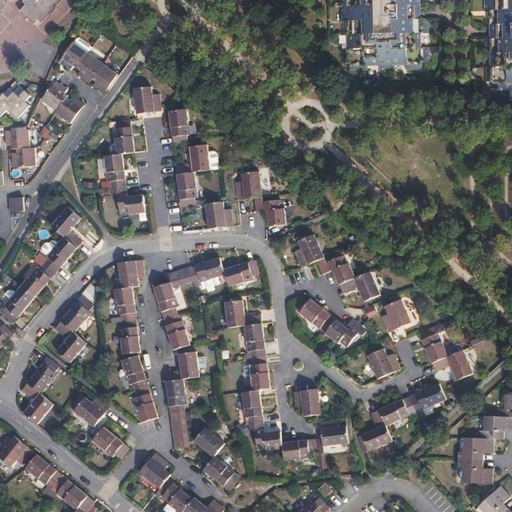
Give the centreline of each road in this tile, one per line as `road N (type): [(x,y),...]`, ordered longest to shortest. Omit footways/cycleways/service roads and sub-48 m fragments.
road 1 (residential): [(0,405),(35,328),(94,263),(164,245)]
road 2 (residential): [(164,245),(146,299),(164,419),(149,441)]
road 3 (residential): [(312,365),(367,393),(415,372),(404,345)]
road 4 (residential): [(164,245),(249,244),(273,263),(277,289)]
road 5 (residential): [(108,493),(0,411)]
road 6 (residential): [(151,124),(164,245)]
